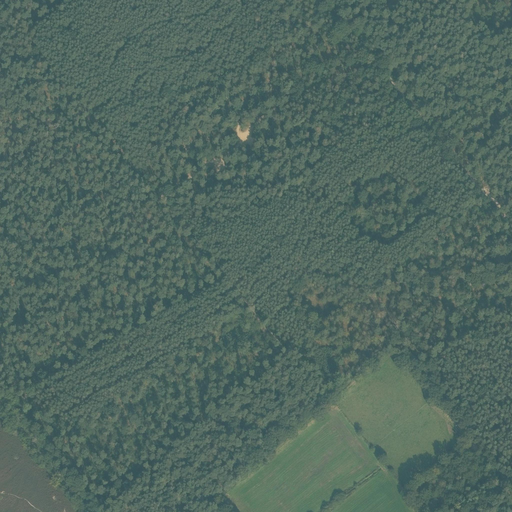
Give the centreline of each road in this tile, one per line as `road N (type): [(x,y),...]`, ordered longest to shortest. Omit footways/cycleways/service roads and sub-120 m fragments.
road 1 (track): [(364,49),(488,198)]
road 2 (track): [(89,511),(0,405)]
